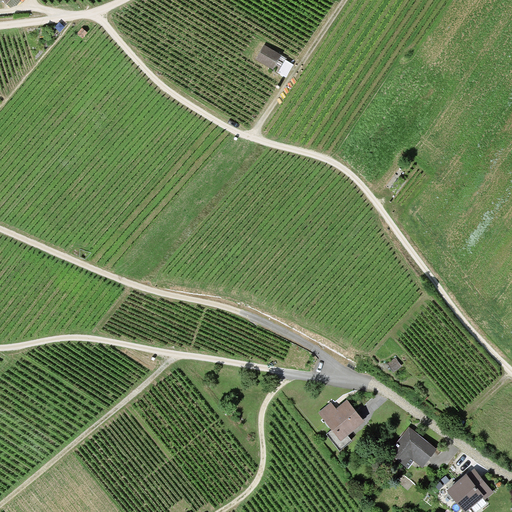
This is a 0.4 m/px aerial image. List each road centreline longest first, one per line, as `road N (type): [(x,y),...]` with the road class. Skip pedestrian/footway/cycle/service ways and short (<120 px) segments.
road 1 (track): [(92,12),(179,100),(347,175),(511,374)]
road 2 (track): [(0,347),(78,338),(290,374)]
road 3 (track): [(0,228),(119,281),(260,321)]
road 4 (track): [(0,503),(175,354)]
road 5 (residential): [(511,479),(422,412),(335,375)]
road 6 (track): [(218,511),(260,474),(263,402),(290,374)]
road 7 (track): [(342,0),(250,138)]
road 8 (track): [(290,374),(335,375),(313,348),(260,321)]
road 9 (track): [(0,26),(122,0)]
